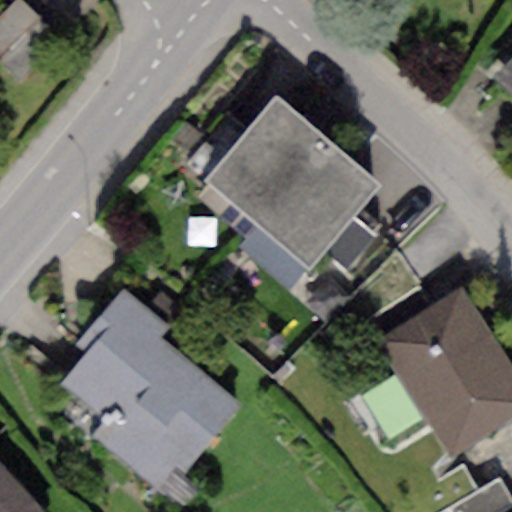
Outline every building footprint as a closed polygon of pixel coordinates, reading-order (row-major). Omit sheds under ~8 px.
[(60,38),(20,0),(17,0),(0,18),(0,60),(20,80),(60,38)] [(511,62),(496,78),(511,94),(511,62)] [(253,224),(325,139),(276,97),(204,182),(253,224)] [(325,139),(253,224),(307,269),(322,251),(359,208),(379,184),(325,139)] [(383,226),(359,208),(322,251),(347,271),(383,226)] [(511,371),(463,289),(378,339),(397,372),(425,419),(448,457),(511,419),(511,371)] [(167,327),(122,291),(78,346),(87,352),(61,385),(105,420),(91,438),(158,490),(175,468),(186,477),(242,406),(157,339),(167,327)] [(425,419),(397,372),(361,394),(389,441),(425,419)] [(0,511),(39,511),(0,466),(0,511)] [(511,502),(499,480),(443,511),(505,511),(511,508),(511,502)]
